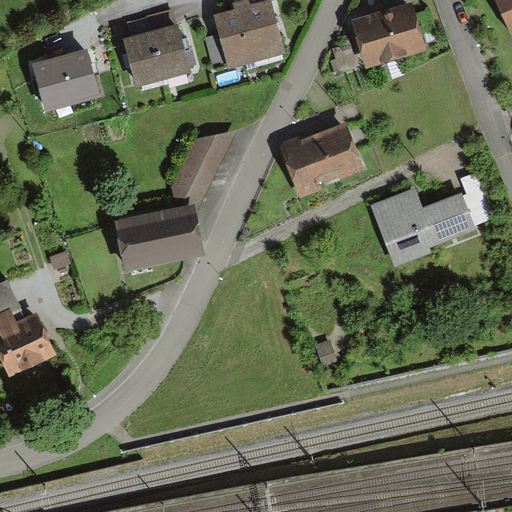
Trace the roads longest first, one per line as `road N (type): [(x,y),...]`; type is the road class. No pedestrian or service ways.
road 1 (residential): [(98,416),(174,329),(335,0)]
road 2 (residential): [(447,0),(511,183)]
